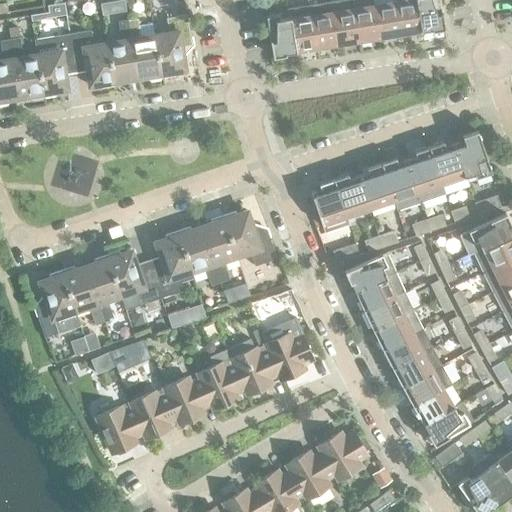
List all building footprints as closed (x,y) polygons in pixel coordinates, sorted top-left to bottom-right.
[(337,44),(358,41),(351,0),(350,0),(352,8),(331,11),(337,44)] [(372,0),(351,0),(358,41),(379,37),(372,0)] [(372,0),(379,37),(400,34),(394,0),(372,0)] [(394,0),(400,34),(422,30),(416,0),(394,0)] [(444,28),(439,0),(416,0),(422,30),(430,29),(431,30),(444,28)] [(294,52),(315,48),(310,14),(308,5),(287,8),(294,52)] [(265,16),(272,55),(272,56),(285,54),(285,53),(294,52),(287,8),(286,8),(287,12),(265,16)] [(331,11),(310,14),(315,48),(337,44),(331,11)] [(168,32),(154,34),(161,77),(173,75),(173,72),(185,70),(181,45),(192,43),(186,14),(165,17),(168,32)] [(127,19),(137,78),(148,76),(149,79),(161,77),(154,34),(140,36),(137,17),(127,19)] [(120,40),(107,42),(114,84),(126,82),(125,79),(137,78),(127,19),(117,21),(120,40)] [(69,33),(74,63),(85,61),(89,85),(101,83),(101,86),(114,84),(107,42),(93,44),(90,29),(69,33)] [(50,51),(36,54),(43,96),(55,94),(55,91),(67,89),(63,65),(74,63),(69,33),(47,37),(50,51)] [(9,38),(19,97),(30,95),(31,98),(43,96),(36,54),(22,56),(19,37),(9,38)] [(0,44),(3,59),(0,59),(0,103),(8,102),(7,99),(19,97),(9,38),(0,39),(0,44)] [(461,135),(463,139),(453,142),(465,176),(473,173),(475,178),(491,172),(477,130),(461,135)] [(428,146),(444,193),(445,193),(442,184),(465,176),(453,142),(444,145),(443,141),(428,146)] [(406,158),(420,201),(444,193),(428,146),(414,151),(415,155),(406,158)] [(380,162),(393,200),(417,192),(420,202),(420,201),(406,158),(396,161),(395,157),(380,162)] [(358,174),(370,208),(393,200),(380,162),(366,167),(367,171),(358,174)] [(333,179),(346,216),(370,208),(358,174),(348,177),(347,174),(333,179)] [(321,225),(346,216),(333,179),(319,183),(320,187),(310,190),(321,225)] [(474,202),(478,214),(500,206),(496,194),(474,202)] [(450,210),(454,222),(469,217),(465,205),(450,210)] [(234,211),(222,215),(236,256),(249,251),(254,265),(276,258),(267,229),(255,233),(247,210),(235,214),(234,211)] [(441,213),(426,218),(430,230),(445,225),(441,213)] [(481,248),(511,233),(511,231),(509,225),(510,225),(505,213),(467,230),(473,242),(468,244),(473,254),(482,249),(481,248)] [(236,256),(222,215),(211,219),(212,222),(201,225),(220,282),(229,278),(223,260),(236,256)] [(430,230),(426,218),(411,224),(415,235),(430,230)] [(177,230),(191,271),(204,266),(210,285),(220,282),(201,225),(189,229),(188,227),(177,230)] [(394,229),(378,235),(382,246),(398,241),(394,229)] [(150,268),(160,297),(183,290),(178,275),(191,271),(177,230),(165,234),(166,237),(154,241),(162,264),(150,268)] [(483,249),(491,267),(511,257),(511,233),(481,248),(482,249),(483,249)] [(382,246),(378,235),(363,240),(367,251),(382,246)] [(355,242),(332,250),(336,262),(359,254),(355,242)] [(419,261),(428,257),(421,242),(412,246),(419,261)] [(106,254),(111,269),(120,295),(133,290),(138,305),(160,297),(150,268),(139,272),(131,249),(119,253),(118,251),(106,254)] [(439,267),(448,263),(441,249),(433,253),(439,267)] [(350,282),(354,290),(395,271),(386,251),(381,253),(344,270),(349,282),(350,282)] [(120,295),(111,269),(106,254),(95,258),(96,261),(84,265),(104,321),(113,318),(107,299),(120,295)] [(426,275),(434,271),(428,257),(419,261),(426,275)] [(482,272),(492,291),(511,280),(511,257),(491,267),(482,272)] [(448,263),(439,267),(446,282),(455,278),(448,263)] [(72,266),(61,270),(75,310),(88,306),(94,324),(104,321),(84,265),(73,269),(72,266)] [(75,310),(61,270),(49,274),(50,276),(38,280),(46,304),(34,308),(44,337),(66,329),(61,315),(75,310)] [(404,290),(395,271),(354,290),(363,310),(404,290)] [(429,283),(436,298),(445,293),(438,279),(429,283)] [(511,280),(492,291),(502,310),(511,304),(511,280)] [(452,293),(459,308),(467,303),(460,289),(452,293)] [(363,310),(372,329),(413,309),(404,290),(363,310)] [(445,293),(436,298),(443,312),(452,308),(445,293)] [(262,301),(252,305),(257,315),(266,311),(262,301)] [(467,303),(459,308),(466,322),(475,318),(467,303)] [(511,304),(502,310),(511,328),(511,304)] [(381,348),(422,328),(413,309),(372,329),(381,348)] [(447,320),(455,334),(463,330),(456,315),(447,320)] [(200,324),(206,338),(219,332),(212,318),(200,324)] [(287,332),(265,341),(281,379),(284,378),(287,379),(292,377),(294,374),(304,369),(302,364),(313,359),(298,324),(286,329),(287,332)] [(381,348),(392,368),(431,346),(422,328),(381,348)] [(472,333),(480,347),(488,343),(480,329),(472,333)] [(462,348),(471,344),(463,330),(455,334),(462,348)] [(250,338),(228,348),(248,394),(270,384),(268,378),(278,374),(281,379),(265,341),(264,342),(265,343),(254,348),(254,346),(253,346),(250,338)] [(488,343),(480,347),(488,361),(496,357),(488,343)] [(402,387),(441,365),(431,346),(392,368),(402,387)] [(247,394),(248,394),(228,348),(209,356),(213,364),(198,371),(214,408),(237,399),(234,393),(245,389),(247,394)] [(466,356),(474,370),(483,365),(475,351),(466,356)] [(78,378),(72,364),(62,368),(68,382),(78,378)] [(412,405),(442,388),(451,383),(441,365),(402,387),(412,405)] [(483,365),(474,370),(482,384),(491,379),(483,365)] [(186,376),(164,385),(180,423),(203,413),(200,408),(211,403),(213,409),(214,408),(198,371),(197,371),(200,377),(189,382),(186,376)] [(499,380),(507,394),(511,390),(511,383),(507,375),(499,380)] [(493,401),(501,396),(493,383),(485,388),(493,401)] [(153,390),(130,400),(147,438),(169,428),(167,423),(177,418),(180,423),(164,385),(163,386),(164,387),(153,392),(153,390)] [(423,424),(462,401),(453,406),(442,388),(412,405),(423,424)] [(112,453),(113,452),(119,454),(125,452),(126,447),(135,443),(133,437),(144,433),(146,438),(147,438),(130,400),(129,400),(132,406),(121,411),(119,405),(96,415),(112,453)] [(473,420),(462,401),(423,424),(428,432),(427,432),(433,444),(473,420)] [(511,411),(506,403),(493,413),(499,421),(511,411)] [(489,427),(484,419),(471,429),(477,437),(489,427)] [(477,437),(471,429),(458,438),(464,446),(477,437)] [(318,444),(339,479),(360,466),(357,461),(368,454),(353,430),(342,436),(339,431),(318,444)] [(511,485),(511,448),(506,440),(511,449),(494,461),(511,485)] [(434,456),(442,466),(461,452),(453,442),(434,456)] [(286,462),(307,498),(329,485),(325,480),(335,474),(338,479),(339,479),(318,444),(317,444),(320,449),(310,455),(307,450),(286,462)] [(511,491),(511,485),(494,461),(477,474),(498,502),(511,491)] [(276,469),(254,481),(272,511),(283,511),(297,504),(294,498),(303,492),(307,498),(286,462),(285,463),(289,468),(279,474),(276,469)] [(380,486),(390,480),(384,469),(374,475),(380,486)] [(477,511),(485,511),(491,508),(490,507),(498,502),(477,474),(470,479),(467,475),(456,483),(477,511)] [(272,511),(254,481),(254,482),(257,487),(247,493),(244,488),(223,500),(229,511),(270,511),(272,511)] [(378,511),(395,499),(388,489),(369,503),(374,511),(378,511)] [(229,511),(223,500),(222,501),(225,506),(216,511),(213,507),(203,511),(229,511)]
